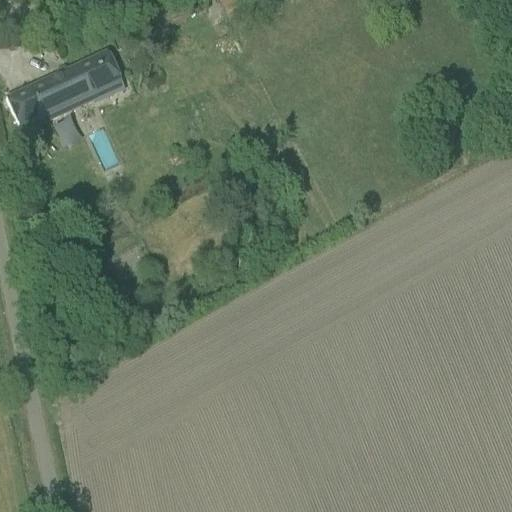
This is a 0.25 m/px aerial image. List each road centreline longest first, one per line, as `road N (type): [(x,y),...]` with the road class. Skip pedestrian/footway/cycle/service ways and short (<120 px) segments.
road 1 (unclassified): [(54,511),(0,250)]
road 2 (track): [(0,12),(136,0)]
